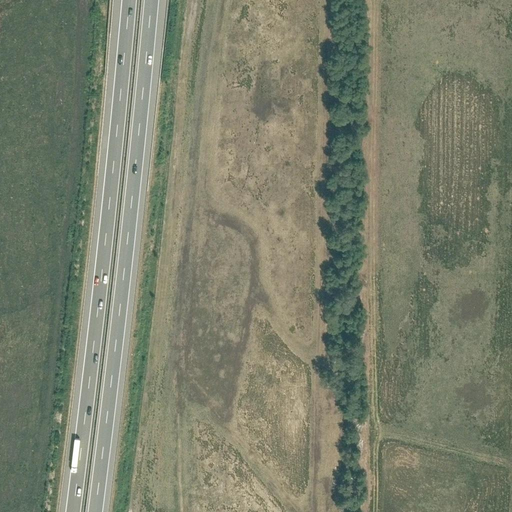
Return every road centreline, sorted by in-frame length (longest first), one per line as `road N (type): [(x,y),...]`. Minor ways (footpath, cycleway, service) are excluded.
road 1 (motorway): [(95,511),(152,0)]
road 2 (motorway): [(128,0),(73,511)]
